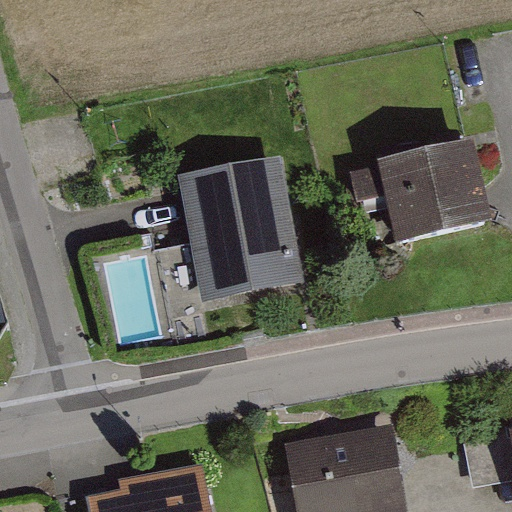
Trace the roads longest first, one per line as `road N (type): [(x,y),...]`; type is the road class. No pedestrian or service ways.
road 1 (residential): [(84,423),(511,346)]
road 2 (residential): [(84,423),(0,142)]
